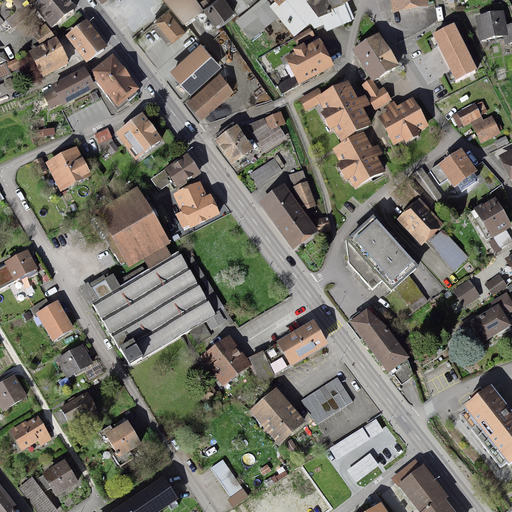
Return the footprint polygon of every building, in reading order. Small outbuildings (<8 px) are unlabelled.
[(0,0),(0,23),(6,32),(36,9),(46,0),(0,0)] [(73,12),(63,0),(46,0),(36,9),(52,29),(73,12)] [(165,0),(172,7),(185,22),(201,12),(215,32),(254,0),(260,0),(257,2),(264,10),(276,0),(165,0)] [(305,0),(295,0),(281,12),(293,32),(310,18),(317,26),(326,22),(327,30),(352,19),(344,0),(307,0),(307,1),(305,0)] [(390,0),(392,12),(427,6),(426,0),(390,0)] [(185,22),(172,7),(155,22),(169,39),(187,25),(185,22)] [(507,48),(511,47),(511,27),(507,29),(504,14),(476,20),(481,45),(505,39),(507,48)] [(88,27),(71,38),(87,61),(103,50),(88,27)] [(38,28),(25,37),(34,51),(53,38),(47,29),(41,33),(38,28)] [(477,74),(453,29),(432,39),(456,85),(477,74)] [(309,30),(294,38),(297,45),(313,37),(309,30)] [(57,44),(32,56),(42,76),(67,64),(57,44)] [(381,44),(360,57),(374,81),(396,67),(381,44)] [(202,45),(174,69),(191,88),(218,64),(202,45)] [(305,47),(293,53),(296,58),(288,62),(296,77),(277,86),(281,94),(332,68),(320,46),(307,52),(305,47)] [(0,65),(8,62),(2,53),(0,55),(0,65)] [(137,93),(113,63),(94,78),(118,108),(137,93)] [(6,65),(0,67),(0,78),(0,79),(10,75),(6,65)] [(234,89),(220,74),(189,101),(203,117),(234,89)] [(91,88),(85,75),(47,94),(54,107),(91,88)] [(371,83),(364,87),(372,98),(378,94),(371,83)] [(369,127),(348,87),(324,100),(319,92),(301,102),(306,110),(320,103),(341,142),(369,127)] [(384,91),(378,94),(372,98),(369,99),(375,109),(389,101),(384,91)] [(97,93),(90,97),(93,103),(100,99),(97,93)] [(412,102),(381,118),(396,146),(426,130),(412,102)] [(461,111),(467,124),(485,115),(478,102),(461,111)] [(287,142),(280,130),(285,128),(281,117),(246,130),(264,157),(287,142)] [(476,128),(481,140),(502,130),(497,118),(476,128)] [(143,119),(119,137),(136,159),(160,142),(143,119)] [(214,143),(231,168),(253,153),(236,128),(214,143)] [(95,135),(99,144),(111,139),(108,130),(95,135)] [(507,137),(494,142),(497,148),(509,143),(507,137)] [(362,138),(337,152),(344,164),(338,167),(346,181),(351,178),(356,186),(381,172),(362,138)] [(74,153),(49,166),(62,191),(86,178),(74,153)] [(438,170),(454,193),(477,177),(461,154),(438,170)] [(511,158),(502,163),(511,184),(511,158)] [(35,163),(39,173),(46,170),(41,160),(35,163)] [(187,160),(166,174),(176,189),(197,175),(187,160)] [(274,160),(250,176),(257,186),(281,170),(274,160)] [(303,173),(289,177),(292,187),(306,183),(303,173)] [(423,174),(416,179),(428,194),(435,189),(423,174)] [(412,182),(406,188),(441,224),(447,218),(412,182)] [(200,185),(177,196),(191,226),(214,216),(200,185)] [(305,185),(293,191),(304,215),(316,209),(305,185)] [(284,189),(259,207),(294,253),(318,235),(284,189)] [(95,216),(128,270),(168,246),(135,192),(95,216)] [(475,213),(491,243),(511,231),(495,202),(475,213)] [(419,206),(400,224),(421,246),(440,228),(419,206)] [(329,219),(317,221),(319,232),(331,230),(329,219)] [(346,243),(348,246),(349,264),(373,290),(381,283),(391,294),(396,290),(410,306),(423,297),(408,281),(418,271),(372,220),(346,243)] [(442,232),(429,245),(454,271),(468,259),(442,232)] [(28,255),(0,269),(0,273),(3,279),(11,275),(16,284),(38,273),(28,255)] [(111,274),(82,292),(127,367),(212,316),(177,257),(121,291),(111,274)] [(485,288),(493,300),(508,290),(500,279),(485,288)] [(454,296),(465,312),(481,301),(470,285),(454,296)] [(494,303),(498,310),(471,326),(483,346),(511,329),(504,319),(506,318),(511,315),(506,305),(502,299),(494,303)] [(57,305),(39,315),(54,340),(71,331),(57,305)] [(369,311),(349,326),(388,377),(408,362),(369,311)] [(191,332),(198,345),(211,337),(204,324),(191,332)] [(314,329),(266,355),(276,372),(323,346),(314,329)] [(252,368),(228,339),(201,360),(225,389),(252,368)] [(79,350),(56,362),(66,382),(90,370),(79,350)] [(262,354),(248,360),(260,384),(273,378),(262,354)] [(14,378),(0,386),(0,410),(3,415),(28,400),(14,378)] [(338,381),(302,404),(317,427),(353,404),(338,381)] [(212,388),(205,392),(209,400),(216,396),(212,388)] [(511,465),(511,417),(489,389),(463,410),(510,468),(511,465)] [(276,390),(248,414),(278,448),(306,424),(276,390)] [(87,395),(65,409),(75,425),(97,412),(87,395)] [(39,416),(10,433),(21,452),(38,442),(42,450),(55,442),(39,416)] [(128,425),(104,438),(116,461),(140,448),(128,425)] [(416,511),(428,511),(443,501),(445,499),(417,461),(392,480),(416,511)] [(63,462),(41,476),(56,500),(78,487),(63,462)] [(223,463),(212,472),(236,505),(247,496),(223,463)] [(55,511),(33,481),(20,490),(35,511),(55,511)] [(126,506),(129,511),(162,511),(176,503),(162,482),(126,506)] [(24,498),(15,487),(7,494),(15,505),(24,498)] [(15,511),(16,510),(0,488),(0,511),(15,511)] [(451,511),(443,501),(428,511),(451,511)]
